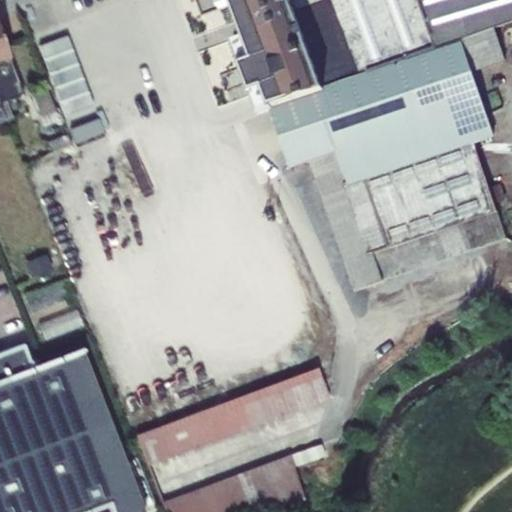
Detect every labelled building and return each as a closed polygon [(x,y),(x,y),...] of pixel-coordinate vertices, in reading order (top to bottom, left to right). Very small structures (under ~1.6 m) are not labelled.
[(330,0),(360,76),(436,49),(417,0),(290,0),(295,12),(327,0),(330,0)] [(511,0),(417,0),(436,49),(494,27),(511,21),(511,0)] [(505,62),(494,27),(436,49),(360,76),(269,107),(290,169),(309,162),(354,291),(504,239),(493,204),(505,200),(501,185),(488,188),(474,150),(476,149),(474,143),(493,136),(471,73),(505,62)] [(7,57),(0,59),(0,102),(5,100),(23,94),(7,57)] [(47,87),(29,92),(43,126),(60,120),(47,87)] [(12,117),(5,100),(0,102),(0,106),(5,119),(12,117)] [(240,102),(231,104),(234,114),(243,112),(240,102)] [(98,118),(69,128),(75,145),(104,134),(98,118)] [(70,144),(66,134),(48,141),(52,151),(70,144)] [(46,253),(25,261),(31,277),(52,269),(46,253)] [(79,315),(41,329),(46,344),(85,330),(79,315)] [(0,511),(86,511),(108,504),(111,511),(143,511),(82,350),(0,381),(0,511)] [(148,465),(328,398),(317,368),(137,434),(148,465)] [(254,511),(303,499),(290,454),(162,502),(165,511),(254,511)]
